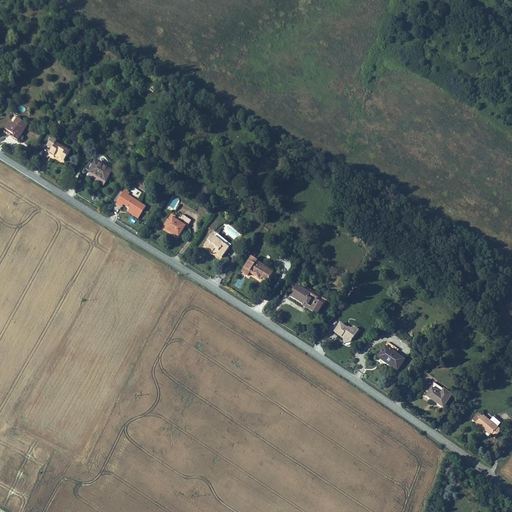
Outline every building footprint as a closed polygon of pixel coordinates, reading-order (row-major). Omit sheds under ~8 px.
[(5,121),(0,127),(5,131),(10,133),(7,137),(12,140),(21,127),(11,121),(9,124),(5,121)] [(66,150),(62,147),(60,149),(50,143),(52,140),(48,138),(39,150),(43,153),(40,157),(50,164),(57,154),(61,156),(66,150)] [(52,140),(50,143),(60,149),(62,147),(52,140)] [(57,154),(50,164),(54,167),(61,156),(57,154)] [(104,173),(87,163),(82,173),(92,179),(98,183),(104,173)] [(118,200),(117,202),(126,208),(125,209),(134,215),(137,208),(132,205),(134,202),(122,194),(123,190),(118,188),(113,197),(118,200)] [(164,219),(160,226),(166,229),(172,233),(179,222),(181,223),(186,216),(176,210),(172,217),(167,215),(168,213),(165,211),(161,217),(164,219)] [(227,238),(212,228),(206,237),(203,235),(199,242),(208,247),(209,245),(219,251),(227,238)] [(244,268),(253,274),(254,271),(262,277),(268,269),(252,258),(253,256),(248,252),(238,266),(243,270),(244,268)] [(253,256),(252,258),(268,269),(269,267),(253,256)] [(240,276),(234,286),(240,288),(245,279),(240,276)] [(284,294),(298,303),(300,300),(306,304),(301,311),(307,315),(320,296),(294,278),(284,294)] [(298,303),(295,307),(301,311),(306,304),(300,300),(298,303)] [(338,336),(342,340),(345,339),(352,331),(348,327),(344,325),(343,327),(334,320),(328,329),(335,334),(338,336)] [(372,343),(383,351),(386,347),(375,339),(372,343)] [(392,357),(383,351),(372,343),(365,353),(384,367),(392,357)] [(444,396),(425,382),(422,387),(425,388),(418,397),(420,398),(434,409),(444,396)] [(481,421),(475,416),(468,425),(475,431),(477,428),(485,434),(483,437),(487,439),(493,430),(490,427),(494,421),(486,415),(481,421)] [(477,428),(475,431),(483,437),(485,434),(477,428)]
